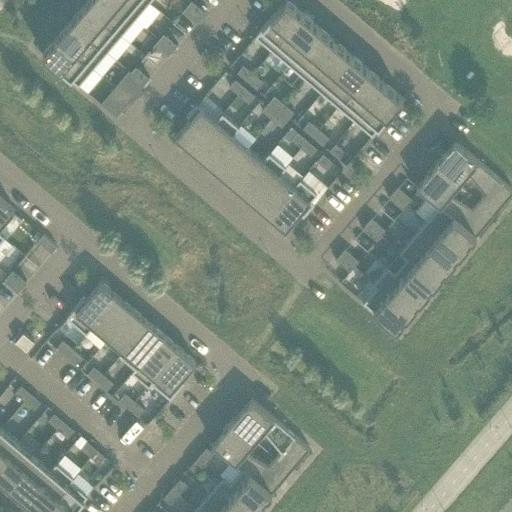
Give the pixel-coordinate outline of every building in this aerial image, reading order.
[(87,0),(84,4),(120,35),(134,19),(112,0),(87,0)] [(145,0),(112,0),(134,19),(145,28),(159,11),(148,2),(145,0)] [(198,6),(191,0),(190,0),(182,11),(189,17),(198,6)] [(302,13),(286,0),(285,0),(255,35),(272,50),(302,13)] [(70,21),(106,52),(120,35),(84,4),(70,21)] [(205,12),(198,6),(189,17),(196,23),(205,12)] [(288,64),(319,27),(302,13),(272,50),(288,64)] [(106,52),(70,21),(56,37),(92,68),(106,52)] [(336,42),(319,27),(288,64),(305,78),(336,42)] [(161,50),(170,39),(163,33),(154,44),(161,50)] [(92,68),(56,37),(42,54),(78,85),(92,68)] [(161,50),(168,56),(177,45),(170,39),(161,50)] [(322,92),(352,56),(336,42),(305,78),(322,92)] [(369,70),(352,56),(322,92),(338,106),(369,70)] [(246,80),(253,73),(243,64),(237,72),(246,80)] [(142,72),(135,66),(126,77),(133,83),(142,72)] [(386,84),(369,70),(338,106),(355,120),(386,84)] [(133,83),(140,89),(149,78),(142,72),(133,83)] [(253,73),(246,80),(256,89),(263,81),(253,73)] [(235,78),(228,86),(238,94),(245,87),(235,78)] [(386,84),(355,120),(372,134),(402,98),(386,84)] [(245,87),(238,94),(248,103),(255,95),(245,87)] [(277,111),(284,103),(274,95),(268,102),(277,111)] [(116,117),(121,110),(107,98),(102,105),(116,117)] [(271,118),(277,111),(268,102),(261,110),(271,118)] [(277,111),(287,119),(294,112),(284,103),(277,111)] [(197,104),(186,116),(189,119),(175,136),(190,149),(216,120),(197,104)] [(277,111),(271,118),(281,127),(287,119),(277,111)] [(216,120),(190,149),(207,164),(232,134),(239,127),(222,112),(216,120)] [(312,136),(319,129),(309,120),(302,128),(312,136)] [(312,136),(322,145),(329,137),(319,129),(312,136)] [(297,131),(290,139),(300,147),(307,139),(297,131)] [(232,134),(207,164),(222,176),(247,147),(232,134)] [(307,139),(300,147),(310,156),(317,148),(307,139)] [(339,158),(345,151),(335,142),(329,150),(339,158)] [(435,163),(459,183),(468,171),(486,192),(479,200),(494,213),(511,192),(511,189),(456,142),(446,154),(444,153),(435,163)] [(247,147),(222,176),(237,189),(262,159),(247,147)] [(262,159),(237,189),(254,203),(279,173),(279,174),(285,166),(269,152),(262,159)] [(332,161),(322,153),(316,160),(326,169),(332,161)] [(494,213),(479,200),(473,208),(449,194),(459,183),(435,163),(426,173),(428,175),(418,187),(427,195),(475,236),(494,213)] [(279,173),(254,203),(268,216),(294,186),(293,186),(279,174),(279,173)] [(294,186),(268,216),(285,230),(300,212),(303,215),(314,203),(310,200),(317,193),(300,178),(293,186),(294,186)] [(405,192),(398,186),(388,197),(395,203),(405,192)] [(405,192),(395,203),(402,209),(412,198),(405,192)] [(427,195),(414,211),(426,221),(462,251),(469,242),(468,241),(471,238),(472,239),(475,236),(427,195)] [(0,226),(14,210),(0,197),(0,226)] [(369,234),(378,223),(371,217),(362,228),(369,234)] [(412,236),(449,267),(456,258),(455,257),(458,254),(459,255),(462,251),(425,221),(412,236)] [(378,223),(369,234),(376,240),(385,229),(378,223)] [(0,259),(13,245),(3,237),(4,236),(0,232),(0,259)] [(42,234),(37,240),(51,252),(56,246),(42,234)] [(406,258),(436,282),(443,274),(442,272),(444,269),(446,270),(449,267),(412,236),(399,252),(406,258)] [(352,254),(345,248),(335,259),(342,265),(352,254)] [(352,254),(342,265),(349,271),(359,260),(352,254)] [(406,258),(394,272),(394,273),(423,297),(430,289),(428,288),(431,285),(433,286),(436,282),(406,258)] [(394,273),(394,272),(387,266),(373,283),(376,286),(409,314),(417,305),(415,303),(418,300),(419,301),(423,297),(394,273)] [(12,269),(3,280),(10,286),(19,275),(12,269)] [(19,275),(10,286),(17,292),(26,281),(19,275)] [(67,317),(59,327),(77,342),(85,333),(86,333),(92,326),(117,296),(118,296),(101,281),(100,282),(86,299),(83,296),(66,316),(67,317)] [(376,286),(363,301),(396,329),(403,320),(402,319),(405,316),(406,317),(409,314),(376,286)] [(118,296),(117,296),(92,326),(107,338),(108,337),(132,309),(133,308),(118,296)] [(148,321),(133,308),(132,309),(108,337),(107,338),(122,351),(141,329),(147,322),(148,321)] [(163,334),(148,321),(147,322),(141,329),(122,351),(119,354),(134,368),(137,365),(158,341),(163,335),(163,334)] [(23,332),(15,341),(26,351),(34,341),(23,332)] [(134,368),(131,371),(148,386),(151,382),(154,379),(179,350),(180,349),(163,334),(163,335),(158,341),(137,365),(134,368)] [(63,339),(56,347),(66,355),(73,348),(63,339)] [(73,348),(66,355),(76,364),(83,356),(73,348)] [(151,382),(170,398),(184,382),(181,379),(196,362),(180,349),(179,350),(154,379),(151,382)] [(94,365),(87,373),(97,381),(103,374),(94,365)] [(103,374),(97,381),(107,390),(113,382),(103,374)] [(21,384),(14,392),(24,400),(31,393),(21,384)] [(125,392),(118,399),(128,408),(135,400),(125,392)] [(31,393),(24,400),(34,409),(41,401),(31,393)] [(135,400),(128,408),(138,416),(145,409),(135,400)] [(255,440),(264,429),(282,450),(275,458),(290,470),(309,448),(252,400),(242,412),(240,410),(231,420),(254,440),(255,440)] [(54,412),(47,420),(57,428),(64,421),(54,412)] [(275,458),(269,466),(245,451),(255,440),(254,440),(231,420),(223,430),(224,432),(214,444),(242,469),(271,493),(290,470),(275,458)] [(64,421),(57,428),(67,437),(74,429),(64,421)] [(0,461),(17,442),(0,428),(0,461)] [(87,440),(80,448),(90,456),(97,449),(87,440)] [(34,456),(17,442),(0,461),(0,477),(9,485),(34,456)] [(206,447),(198,456),(205,463),(214,453),(206,447)] [(97,449),(90,456),(100,465),(107,457),(97,449)] [(49,469),(34,456),(9,485),(25,499),(50,470),(49,469)] [(198,456),(189,466),(197,473),(205,463),(198,456)] [(70,481),(73,478),(56,462),(49,469),(50,470),(25,499),(40,511),(43,511),(66,486),(70,481)] [(271,493),(242,469),(230,483),(258,507),(259,508),(265,500),(264,499),(266,495),(267,496),(271,493)] [(254,511),(259,508),(258,507),(230,483),(222,477),(209,492),(231,511),(252,511),(253,511),(254,511)] [(180,478),(171,488),(179,494),(187,484),(180,478)] [(43,511),(72,511),(86,495),(70,481),(66,486),(43,511)] [(171,488),(163,498),(170,504),(179,494),(171,488)] [(231,511),(209,492),(196,508),(200,511),(231,511)]
